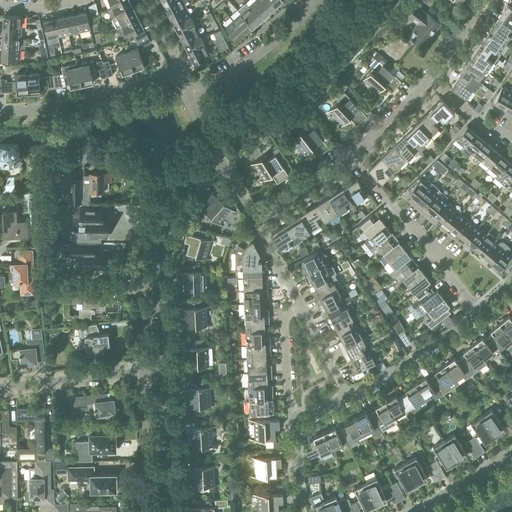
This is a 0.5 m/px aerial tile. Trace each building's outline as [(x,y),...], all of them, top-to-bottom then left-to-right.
[(112,19),(117,17),(133,8),(129,0),(125,0),(112,7),(107,9),(112,19)] [(185,6),(182,0),(172,0),(164,4),(169,14),(185,6)] [(249,0),(246,3),(260,19),(268,12),(256,0),(249,0)] [(270,0),(256,0),(268,12),(276,5),(270,0)] [(95,15),(98,14),(96,2),(89,6),(89,5),(88,5),(91,16),(95,15)] [(253,26),(260,19),(246,3),(245,3),(238,10),(240,13),(241,13),(253,26)] [(511,7),(508,4),(498,18),(511,27),(511,7)] [(407,37),(422,48),(440,23),(426,12),(426,13),(415,5),(407,15),(418,24),(407,37)] [(190,16),(185,6),(169,14),(174,24),(190,16)] [(464,15),(467,10),(462,7),(459,12),(464,15)] [(122,26),(138,18),(133,8),(117,17),(112,19),(117,28),(122,25),(122,26)] [(86,12),(75,14),(79,32),(90,29),(86,12)] [(241,13),(240,13),(233,19),(245,33),(253,26),(241,13)] [(75,14),(65,16),(69,34),(79,32),(75,14)] [(4,15),(3,27),(21,27),(22,16),(4,15)] [(65,16),(54,19),(58,36),(69,34),(65,16)] [(174,24),(179,33),(195,25),(190,16),(174,24)] [(143,28),(138,18),(122,26),(122,25),(117,28),(122,39),(143,28)] [(511,27),(498,18),(489,32),(505,43),(511,34),(510,33),(511,31),(511,27)] [(59,41),(58,36),(54,19),(43,21),(48,44),(59,41)] [(237,40),(245,33),(233,19),(225,27),(237,40)] [(184,43),(200,35),(195,25),(179,33),(184,43)] [(21,27),(3,27),(2,38),(21,38),(21,27)] [(213,34),(216,39),(222,35),(219,30),(213,34)] [(134,36),(140,48),(150,42),(145,31),(134,36)] [(478,45),(497,58),(500,54),(498,52),(505,43),(489,32),(485,37),(485,36),(478,45)] [(184,43),(189,53),(205,44),(200,35),(184,43)] [(222,35),(216,39),(214,40),(220,51),(228,47),(222,35)] [(20,49),(21,38),(2,38),(2,48),(20,49)] [(210,54),(205,44),(189,53),(194,63),(210,54)] [(470,60),(485,70),(491,62),(494,63),(497,58),(478,45),(472,55),(473,55),(470,60)] [(20,49),(2,48),(1,59),(20,60),(20,49)] [(138,48),(126,52),(133,70),(145,66),(138,48)] [(48,59),(46,49),(40,50),(42,60),(48,59)] [(133,70),(126,52),(115,56),(122,75),(133,70)] [(378,52),(374,56),(380,61),(383,57),(378,52)] [(82,65),(77,66),(82,86),(93,83),(90,69),(95,68),(93,60),(82,63),(82,65)] [(101,78),(107,76),(103,62),(102,60),(96,62),(101,78)] [(109,60),(103,62),(107,76),(113,75),(109,60)] [(479,80),(485,70),(470,60),(467,64),(466,64),(459,73),(460,74),(469,80),(478,86),(481,81),(479,80)] [(70,88),(82,86),(77,66),(77,63),(61,67),(63,77),(67,76),(70,88)] [(378,92),(385,84),(392,91),(401,81),(394,74),(383,64),(376,72),(373,68),(363,79),(378,92)] [(27,74),(29,93),(40,92),(39,78),(43,78),(43,73),(39,73),(27,74)] [(29,93),(27,74),(15,74),(15,81),(7,82),(7,79),(1,79),(0,90),(0,91),(6,92),(16,91),(16,94),(29,93)] [(460,74),(450,88),(466,99),(472,89),(475,91),(478,86),(469,80),(460,74)] [(349,84),(353,87),(357,83),(353,79),(349,84)] [(494,102),(503,107),(511,92),(502,87),(494,102)] [(339,101),(337,103),(329,110),(343,125),(350,118),(356,125),(366,115),(360,109),(360,108),(350,97),(350,98),(344,92),(337,99),(339,101)] [(503,107),(511,112),(511,92),(503,107)] [(315,103),(312,98),(306,102),(310,107),(315,103)] [(454,113),(441,99),(429,111),(436,119),(442,125),(446,121),(454,113)] [(430,136),(438,128),(433,122),(436,119),(429,111),(417,122),(430,136)] [(404,133),(420,150),(424,146),(422,144),(430,136),(417,122),(412,126),(404,133)] [(275,124),(269,129),(274,136),(281,131),(275,124)] [(449,131),(454,136),(460,129),(455,124),(449,131)] [(464,146),(475,132),(467,126),(456,139),(464,146)] [(318,156),(329,147),(326,144),(331,141),(325,133),(321,137),(314,128),(306,133),(303,130),(301,132),(300,132),(292,139),(304,154),(312,148),(318,156)] [(475,132),(464,146),(461,150),(469,157),(472,153),(483,140),(475,132)] [(393,146),(406,159),(414,152),(416,154),(420,150),(404,133),(396,141),(396,142),(393,146)] [(472,153),(480,160),(491,147),(483,140),(472,153)] [(11,165),(17,165),(21,159),(19,157),(19,150),(19,149),(19,147),(16,144),(14,144),(13,144),(12,145),(4,145),(3,145),(0,144),(0,161),(7,168),(11,165)] [(381,159),(394,172),(396,174),(400,169),(398,167),(406,159),(393,146),(388,150),(388,149),(380,157),(380,158),(382,159),(381,159)] [(264,180),(272,175),(277,183),(289,175),(279,161),(285,157),(278,147),(277,148),(274,150),(272,151),(275,155),(267,160),(265,156),(262,158),(253,163),(264,180)] [(489,167),(500,154),(491,147),(480,160),(489,167)] [(489,167),(497,174),(508,161),(500,154),(489,167)] [(428,164),(431,161),(427,156),(423,159),(428,164)] [(382,159),(380,158),(368,169),(382,183),(390,175),(394,172),(381,159),(382,159)] [(432,165),(440,171),(445,166),(437,160),(432,165)] [(495,177),(503,184),(511,173),(511,163),(508,161),(497,174),(495,177)] [(54,174),(54,181),(58,181),(58,188),(68,188),(68,202),(81,202),(81,180),(73,180),(73,166),(58,166),(58,174),(54,174)] [(83,175),(83,204),(90,204),(90,192),(103,192),(103,182),(111,183),(111,173),(90,172),(90,175),(83,175)] [(511,173),(503,184),(511,191),(511,190),(511,173)] [(8,177),(7,182),(6,185),(1,185),(1,192),(15,192),(14,177),(8,177)] [(342,187),(353,204),(367,194),(357,179),(352,182),(351,181),(342,187)] [(408,192),(416,199),(428,186),(431,182),(428,179),(424,183),(419,179),(408,192)] [(431,182),(428,186),(416,199),(425,206),(439,189),(431,182)] [(333,194),(328,197),(339,213),(353,204),(342,187),(333,193),(333,194)] [(425,206),(433,213),(444,200),(445,200),(448,197),(439,190),(439,189),(425,206)] [(203,210),(219,224),(232,209),(212,192),(207,198),(210,202),(203,210)] [(338,213),(339,213),(328,197),(314,206),(316,208),(322,217),(321,217),(324,222),(329,219),(333,225),(342,219),(338,213)] [(433,213),(442,220),(453,207),(445,200),(444,200),(433,213)] [(305,211),(300,215),(310,231),(320,225),(317,220),(321,217),(322,217),(316,208),(314,206),(305,211)] [(461,214),(453,207),(442,220),(450,227),(461,214)] [(72,232),(72,242),(86,242),(101,243),(101,236),(106,236),(106,217),(102,217),(102,208),(80,208),(80,220),(87,220),(86,232),(72,232)] [(2,211),(3,231),(9,231),(10,236),(29,235),(28,220),(17,221),(16,210),(2,211)] [(364,230),(369,237),(385,224),(379,216),(376,219),(372,214),(352,231),(353,232),(352,232),(353,233),(355,234),(357,234),(359,234),(360,232),(361,232),(364,230)] [(450,227),(459,234),(470,221),(461,214),(450,227)] [(286,224),(297,242),(302,239),(301,237),(310,231),(300,215),(286,224)] [(459,234),(467,241),(478,228),(470,221),(459,234)] [(297,242),(286,224),(271,233),(282,249),(291,243),(292,245),(297,242)] [(391,232),(385,224),(369,237),(375,244),(370,248),(374,253),(392,239),(388,234),(391,232)] [(186,253),(206,258),(211,240),(209,239),(210,232),(193,228),(191,234),(187,232),(184,241),(189,242),(186,253)] [(475,248),(486,235),(478,228),(467,241),(475,248)] [(475,248),(483,255),(494,242),(497,239),(488,232),(486,235),(475,248)] [(231,238),(222,236),(221,243),(229,245),(231,238)] [(396,243),(392,239),(374,253),(378,258),(383,254),(389,261),(405,249),(398,241),(396,243)] [(260,255),(253,241),(251,241),(249,243),(248,244),(246,245),(245,247),(244,249),(243,250),(243,252),(242,254),(242,256),(242,258),(242,260),(242,268),(235,268),(235,276),(243,276),(259,275),(258,269),(262,269),(261,261),(258,262),(258,260),(258,258),(259,256),(260,255)] [(483,255),(492,262),(507,244),(504,242),(502,241),(500,241),(499,242),(497,244),(494,242),(483,255)] [(63,244),(63,256),(76,256),(76,268),(99,269),(99,267),(107,267),(107,252),(94,252),(94,244),(63,244)] [(500,269),(502,266),(506,269),(511,263),(511,261),(509,259),(511,256),(508,253),(509,251),(510,249),(510,248),(509,246),(507,244),(492,262),(500,269)] [(393,278),(395,277),(411,263),(408,259),(411,256),(405,249),(389,261),(395,269),(389,273),(393,278)] [(21,295),(34,294),(32,251),(19,251),(20,263),(11,264),(11,270),(14,270),(15,282),(21,282),(21,295)] [(303,274),(324,263),(318,251),(301,260),(304,267),(300,269),(303,274)] [(358,258),(352,262),(351,262),(355,267),(361,263),(358,258)] [(334,274),(336,274),(332,266),(327,269),(324,263),(303,274),(309,287),(314,285),(334,274)] [(415,268),(411,263),(395,277),(399,281),(402,279),(408,286),(424,273),(418,265),(415,268)] [(184,291),(205,291),(205,271),(179,271),(179,280),(184,280),(184,291)] [(407,298),(411,303),(431,287),(427,283),(430,281),(424,273),(408,286),(414,293),(407,298)] [(337,288),(337,289),(341,287),(334,274),(314,285),(317,291),(313,293),(316,299),(337,288)] [(262,275),(259,275),(243,276),(244,290),(268,289),(267,282),(262,282),(262,275)] [(370,276),(364,281),(372,294),(380,289),(370,276)] [(427,310),(443,298),(437,290),(434,292),(431,287),(411,303),(410,304),(415,309),(415,308),(421,316),(425,312),(427,310)] [(107,301),(107,298),(107,289),(64,288),(64,301),(82,301),(82,309),(79,309),(79,319),(91,319),(91,313),(95,313),(95,307),(101,307),(101,301),(107,301)] [(337,288),(316,299),(319,305),(323,303),(326,309),(343,301),(337,289),(337,288)] [(268,296),(268,289),(244,290),(244,304),(263,303),(263,299),(267,298),(267,296),(268,296)] [(385,300),(386,303),(387,302),(390,300),(389,300),(387,297),(386,298),(383,294),(382,295),(379,291),(373,295),(379,304),(385,300)] [(427,310),(425,312),(431,320),(427,323),(431,328),(450,312),(447,308),(450,305),(443,298),(427,310)] [(186,327),(207,326),(206,307),(203,307),(203,300),(185,301),(185,308),(180,308),(181,316),(185,316),(186,327)] [(325,318),(328,324),(349,313),(343,301),(326,309),(329,316),(325,318)] [(374,302),(368,305),(374,314),(379,311),(374,302)] [(264,310),(263,303),(244,304),(245,318),(269,317),(269,310),(264,310)] [(387,304),(382,308),(381,309),(386,314),(391,310),(387,304)] [(339,334),(356,325),(349,313),(328,324),(331,330),(336,328),(339,334)] [(384,319),(381,313),(375,316),(378,322),(384,319)] [(511,317),(511,318),(508,315),(499,323),(511,337),(511,336),(511,317)] [(245,318),(246,331),(265,330),(264,324),(269,323),(269,317),(245,318)] [(502,345),(511,337),(499,323),(490,330),(493,333),(489,337),(497,348),(499,347),(501,350),(504,347),(502,345)] [(108,333),(98,335),(96,324),(79,326),(81,337),(85,337),(86,349),(90,351),(93,352),(97,352),(104,351),(103,345),(109,344),(108,333)] [(362,338),(356,325),(339,334),(342,340),(338,343),(341,349),(362,338)] [(389,325),(381,328),(384,335),(392,331),(389,325)] [(44,361),(40,329),(32,330),(33,340),(26,341),(27,348),(20,349),(10,350),(11,359),(17,358),(17,364),(30,363),(30,366),(37,365),(36,362),(44,361)] [(265,337),(265,330),(246,331),(246,345),(270,344),(270,337),(265,337)] [(403,330),(398,334),(406,346),(411,342),(403,330)] [(420,337),(423,341),(430,336),(426,332),(420,337)] [(390,340),(396,352),(402,348),(396,337),(390,340)] [(493,352),(497,348),(489,337),(484,340),(482,337),(472,344),(484,359),(493,352)] [(352,359),(351,359),(368,350),(362,338),(341,349),(347,361),(352,359)] [(188,367),(209,366),(208,347),(205,347),(205,340),(186,341),(187,347),(182,348),(183,356),(187,356),(188,367)] [(271,351),(270,344),(246,345),(247,359),(266,358),(266,351),(271,351)] [(487,363),(484,359),(472,344),(463,351),(465,354),(461,358),(472,374),(487,363)] [(375,363),(368,350),(351,359),(352,359),(355,365),(350,367),(353,373),(375,363)] [(266,365),(266,358),(247,359),(248,373),(272,372),(271,365),(266,365)] [(472,374),(461,358),(456,361),(454,358),(444,364),(455,380),(462,375),(465,379),(472,374)] [(458,384),(455,380),(444,364),(434,371),(437,374),(432,377),(443,394),(458,384)] [(248,373),(248,387),(267,386),(267,379),(272,378),(272,372),(248,373)] [(425,399),(433,395),(435,399),(443,394),(432,377),(427,380),(425,377),(415,383),(425,399)] [(190,407),(211,406),(210,386),(209,386),(209,380),(189,381),(189,387),(184,388),(185,396),(189,396),(190,407)] [(410,408),(409,408),(413,413),(421,408),(418,404),(425,399),(415,383),(405,389),(407,393),(402,395),(410,408)] [(272,385),(267,386),(248,387),(249,400),(273,399),(272,385)] [(107,400),(107,394),(70,398),(71,411),(95,408),(96,414),(114,412),(116,411),(117,410),(117,408),(117,407),(115,406),(114,406),(113,399),(107,400)] [(405,411),(409,408),(410,408),(402,395),(397,398),(396,395),(385,401),(395,417),(405,411)] [(274,413),(273,399),(249,400),(250,414),(274,413)] [(372,413),(382,431),(398,423),(395,417),(385,401),(375,407),(377,410),(372,413)] [(45,460),(54,460),(54,461),(60,461),(60,456),(54,456),(54,447),(53,447),(53,448),(48,448),(48,421),(53,420),(53,421),(54,421),(54,408),(45,408),(45,418),(39,418),(38,408),(16,408),(17,421),(34,421),(35,448),(18,448),(18,447),(17,447),(17,461),(38,460),(38,451),(45,451),(45,460)] [(0,409),(0,443),(1,444),(1,439),(9,439),(9,443),(17,443),(17,426),(9,426),(9,409),(0,409)] [(511,419),(507,413),(502,417),(503,418),(499,421),(491,409),(481,416),(495,436),(505,429),(502,425),(506,422),(511,430),(511,419)] [(365,412),(355,417),(363,434),(370,431),(374,436),(382,431),(372,413),(367,415),(365,412)] [(495,436),(481,416),(471,423),(485,443),(495,436)] [(347,441),(350,447),(358,443),(356,438),(363,434),(355,417),(344,422),(346,426),(341,428),(347,441)] [(253,420),(254,440),(275,439),(275,428),(279,427),(279,419),(253,420)] [(192,447),(213,446),(212,426),(186,428),(187,436),(191,436),(192,447)] [(342,444),(347,441),(341,428),(336,431),(334,427),(324,432),(331,449),(342,444)] [(320,454),(321,454),(331,449),(324,432),(313,437),(315,441),(310,443),(312,449),(305,452),(308,459),(320,454)] [(115,434),(107,434),(107,433),(100,433),(100,434),(92,434),(92,438),(76,439),(76,461),(92,461),(92,451),(115,450),(115,434)] [(444,440),(457,461),(467,455),(454,434),(444,440)] [(485,451),(475,436),(470,439),(479,454),(485,451)] [(474,457),(479,454),(470,439),(465,443),(474,457)] [(444,440),(433,446),(446,468),(457,461),(444,440)] [(255,458),(256,477),(277,476),(277,465),(281,465),(281,456),(255,458)] [(416,456),(405,462),(417,484),(428,478),(416,456)] [(436,460),(431,463),(440,478),(445,475),(440,465),(437,461),(436,460)] [(0,461),(0,501),(3,502),(3,498),(11,498),(11,499),(17,499),(17,461),(0,461)] [(66,462),(56,462),(56,473),(66,472),(66,462)] [(400,480),(391,485),(399,500),(405,498),(400,487),(403,485),(407,493),(418,487),(417,484),(405,462),(394,468),(400,480)] [(29,497),(31,497),(40,497),(40,503),(53,503),(53,490),(50,490),(49,463),(36,463),(36,467),(29,468),(29,497)] [(440,478),(431,463),(426,466),(435,481),(440,478)] [(194,486),(215,485),(214,466),(188,467),(188,475),(193,475),(194,486)] [(91,489),(91,491),(116,491),(116,487),(118,487),(117,478),(116,478),(116,474),(94,475),(93,467),(68,467),(69,480),(70,480),(91,479),(91,481),(89,481),(87,482),(86,484),(86,486),(87,488),(89,489),(91,489)] [(376,477),(365,482),(376,505),(387,500),(387,499),(391,497),(394,503),(399,500),(391,485),(390,485),(389,482),(381,486),(376,477)] [(365,510),(376,505),(365,482),(354,488),(365,510)] [(64,490),(56,497),(61,503),(69,496),(64,490)] [(310,498),(313,505),(315,511),(329,511),(324,501),(321,493),(310,498)] [(283,502),(283,494),(257,495),(257,511),(278,511),(278,502),(283,502)] [(353,511),(350,504),(348,498),(338,502),(336,496),(324,501),(329,511),(353,511)] [(215,499),(194,500),(195,507),(190,507),(190,511),(216,511),(216,507),(228,506),(227,499),(215,500),(215,499)] [(360,511),(356,502),(350,504),(353,511),(360,511)] [(100,510),(86,511),(86,503),(69,503),(69,504),(69,508),(70,508),(69,511),(115,511),(115,507),(100,508),(100,510)]
